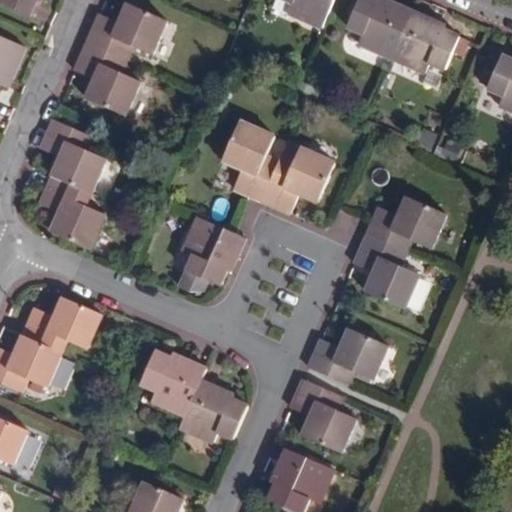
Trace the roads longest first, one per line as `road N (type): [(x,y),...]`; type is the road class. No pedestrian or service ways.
road 1 (residential): [(287,357),(331,256),(267,227),(218,329)]
road 2 (residential): [(82,0),(3,189),(14,246)]
road 3 (residential): [(14,246),(218,329)]
road 4 (residential): [(217,511),(287,357)]
